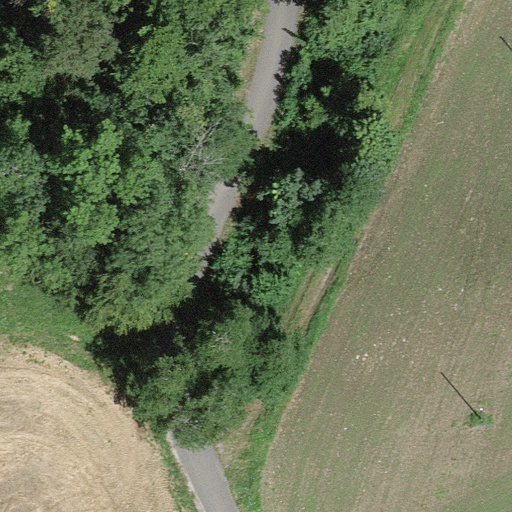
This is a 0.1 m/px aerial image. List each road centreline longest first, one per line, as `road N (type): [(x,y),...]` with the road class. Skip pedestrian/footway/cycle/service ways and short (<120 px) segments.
road 1 (unclassified): [(287,0),(252,134),(178,318),(201,476),(218,511)]
road 2 (track): [(426,0),(201,476)]
